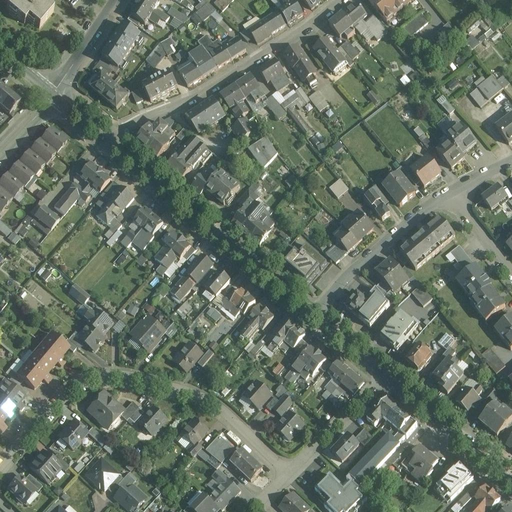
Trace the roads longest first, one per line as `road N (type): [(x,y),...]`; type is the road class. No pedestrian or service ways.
road 1 (residential): [(287,475),(215,408),(116,376),(82,383),(0,465)]
road 2 (residential): [(335,0),(131,119),(114,146)]
road 3 (tertiary): [(308,312),(114,146)]
road 4 (residential): [(453,195),(308,312)]
road 5 (tertiary): [(511,485),(386,376)]
road 6 (residential): [(386,376),(287,475)]
